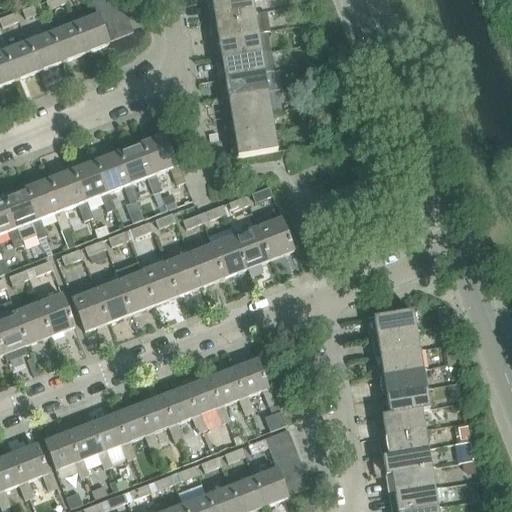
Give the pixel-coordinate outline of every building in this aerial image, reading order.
[(54,0),(46,4),(49,12),(67,5),(64,0),(54,0)] [(120,1),(119,0),(90,0),(95,11),(120,1)] [(234,0),(206,5),(209,24),(255,17),(252,0),(234,0)] [(124,12),(120,1),(95,11),(97,17),(99,22),(124,12)] [(22,13),(25,21),(43,15),(39,6),(22,13)] [(128,23),(124,12),(99,22),(103,33),(128,23)] [(0,21),(0,25),(2,30),(19,24),(16,15),(0,21)] [(97,17),(73,27),(85,56),(109,47),(108,44),(103,33),(99,22),(97,17)] [(209,24),(212,43),(258,36),(255,17),(209,24)] [(133,35),(128,23),(103,33),(108,44),(133,35)] [(73,27),(50,36),(61,65),(85,56),(73,27)] [(50,36),(27,45),(38,74),(61,65),(50,36)] [(212,43),(215,63),(261,56),(258,36),(212,43)] [(27,45),(3,54),(14,83),(38,74),(27,45)] [(3,54),(0,55),(0,88),(14,83),(3,54)] [(215,63),(219,83),(265,76),(261,56),(215,63)] [(219,83),(222,103),(268,95),(265,76),(219,83)] [(222,103),(225,122),(271,114),(268,95),(222,103)] [(225,122),(228,141),(274,134),(271,114),(225,122)] [(274,134),(228,141),(232,161),(278,154),(274,134)] [(164,137),(140,146),(153,179),(156,178),(170,172),(176,189),(185,185),(179,169),(177,170),(164,137)] [(140,146),(117,155),(130,188),(132,187),(147,181),(153,198),(162,194),(156,178),(153,179),(140,146)] [(117,155),(94,164),(107,197),(109,196),(124,190),(130,206),(139,203),(132,187),(130,188),(117,155)] [(94,164),(71,173),(84,206),(86,205),(101,199),(107,215),(116,212),(109,196),(107,197),(94,164)] [(71,173),(48,182),(61,215),(63,214),(78,208),(84,224),(93,221),(86,205),(84,206),(71,173)] [(48,182),(25,191),(38,224),(40,223),(55,217),(61,233),(69,230),(63,214),(61,215),(48,182)] [(252,197),(255,206),(272,199),(269,190),(252,197)] [(25,191),(2,200),(14,233),(17,232),(31,226),(38,242),(46,239),(40,223),(38,224),(25,191)] [(228,206),(232,215),(249,208),(246,199),(228,206)] [(2,200),(0,200),(0,238),(8,235),(15,251),(23,248),(17,232),(14,233),(2,200)] [(206,215),(209,224),(226,217),(223,208),(206,215)] [(155,223),(158,232),(175,225),(172,216),(155,223)] [(182,224),(186,233),(203,226),(200,217),(182,224)] [(281,221),(257,231),(270,263),(293,254),(281,221)] [(132,232),(135,241),(152,234),(149,226),(132,232)] [(257,231),(234,240),(247,272),(270,263),(257,231)] [(108,241),(112,250),(129,243),(125,235),(108,241)] [(234,240),(211,248),(224,281),(247,272),(234,240)] [(85,250),(88,259),(105,252),(102,244),(85,250)] [(211,248),(188,257),(201,290),(224,281),(211,248)] [(60,260),(64,269),(82,261),(79,253),(60,260)] [(188,257),(165,266),(177,299),(201,290),(188,257)] [(53,273),(49,264),(32,271),(35,280),(53,273)] [(165,266),(142,275),(154,308),(177,299),(165,266)] [(9,280),(12,288),(30,282),(26,273),(9,280)] [(119,284),(131,317),(154,308),(142,275),(119,284)] [(119,284),(95,293),(108,326),(131,317),(119,284)] [(108,326),(95,293),(72,303),(85,335),(108,326)] [(38,307),(51,340),(74,330),(62,298),(38,307)] [(15,316),(28,349),(51,340),(38,307),(15,316)] [(413,314),(367,322),(370,341),(416,334),(413,314)] [(28,349),(15,316),(0,321),(0,345),(4,357),(28,349)] [(370,341),(374,361),(420,353),(416,334),(370,341)] [(374,361),(377,380),(423,372),(420,353),(374,361)] [(257,362),(233,372),(244,401),(247,399),(262,394),(268,409),(277,406),(270,389),(268,390),(257,362)] [(233,372),(210,381),(221,410),(224,409),(239,403),(244,418),(253,415),(247,399),(244,401),(233,372)] [(377,380),(380,399),(426,392),(423,372),(377,380)] [(186,390),(197,419),(200,418),(215,412),(221,427),(230,424),(224,409),(221,410),(210,381),(186,390)] [(186,390),(163,399),(174,428),(177,427),(191,421),(197,436),(206,433),(200,418),(197,419),(186,390)] [(380,399),(383,418),(383,419),(422,413),(430,412),(426,392),(380,399)] [(163,399),(139,408),(150,437),(153,436),(168,430),(174,445),(183,442),(177,427),(174,428),(163,399)] [(139,408),(115,417),(127,446),(130,445),(144,439),(150,454),(159,451),(153,436),(150,437),(139,408)] [(375,420),(379,440),(425,433),(422,413),(383,419),(383,418),(375,420)] [(286,429),(280,414),(264,421),(270,435),(286,429)] [(115,417),(92,426),(103,455),(106,454),(121,448),(127,464),(136,460),(130,445),(127,446),(115,417)] [(92,426),(68,435),(80,464),(83,463),(97,457),(103,473),(112,469),(106,454),(103,455),(92,426)] [(292,445),(288,433),(265,442),(268,451),(269,453),(292,445)] [(428,452),(425,433),(379,440),(382,460),(428,452)] [(80,464),(68,435),(44,445),(56,474),(74,467),(80,482),(89,478),(83,463),(80,464)] [(248,448),(251,457),(268,451),(265,442),(248,448)] [(297,456),(292,445),(269,453),(274,464),(297,456)] [(37,448),(13,457),(24,486),(27,485),(42,479),(48,494),(57,491),(51,475),(48,476),(37,448)] [(224,458),(228,466),(245,460),(242,451),(224,458)] [(431,471),(428,452),(382,460),(385,479),(431,471)] [(301,467),(297,456),(274,464),(277,471),(278,476),(301,467)] [(0,461),(0,493),(1,495),(3,494),(18,488),(24,503),(33,500),(27,485),(24,486),(13,457),(0,461)] [(201,467),(204,475),(221,469),(218,460),(201,467)] [(305,478),(301,467),(278,476),(283,487),(305,478)] [(177,476),(181,484),(198,478),(195,469),(177,476)] [(253,480),(264,510),(288,500),(287,498),(283,487),(278,476),(277,471),(253,480)] [(385,479),(389,498),(435,491),(431,471),(385,479)] [(154,485),(157,494),(174,487),(171,478),(154,485)] [(310,489),(305,478),(283,487),(287,498),(310,489)] [(229,489),(237,511),(258,511),(264,510),(253,480),(229,489)] [(130,494),(134,503),(151,496),(147,487),(130,494)] [(206,499),(210,511),(237,511),(229,489),(206,499)] [(389,498),(390,511),(427,511),(438,510),(435,491),(389,498)] [(0,493),(0,509),(1,511),(9,509),(3,494),(1,495),(0,493)] [(107,503),(110,511),(127,505),(124,496),(107,503)] [(182,508),(183,511),(210,511),(206,499),(182,508)]
